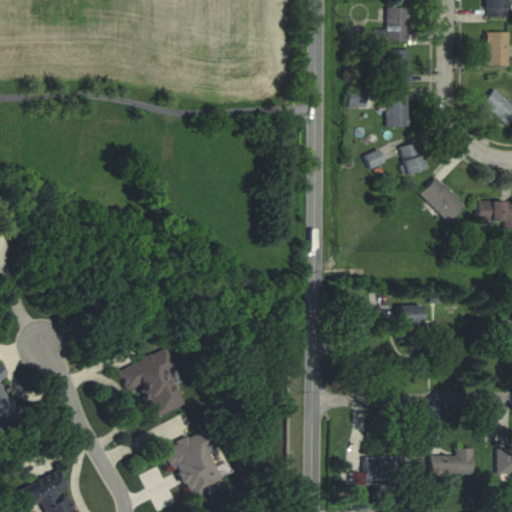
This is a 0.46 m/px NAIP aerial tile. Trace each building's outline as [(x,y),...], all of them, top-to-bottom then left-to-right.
[(483,0),(483,17),(505,17),(504,0),(483,0)] [(405,40),(405,6),(384,6),(384,40),(405,40)] [(506,31),(483,31),(483,67),(506,67),(506,31)] [(406,50),(384,50),(384,83),(406,83),(406,50)] [(511,116),(511,107),(492,89),(479,103),(503,126),(511,116)] [(405,92),(383,92),(383,126),(405,126),(405,92)] [(395,148),(404,174),(423,168),(414,142),(395,148)] [(381,161),(375,150),(362,156),(368,168),(381,161)] [(461,205),(433,177),(417,193),(445,221),(461,205)] [(508,221),(508,201),(475,201),(475,221),(508,221)] [(419,304),(395,304),(395,342),(419,342),(419,304)] [(511,347),(511,313),(497,313),(497,348),(511,347)] [(153,416),(182,404),(173,383),(179,381),(165,348),(114,369),(123,390),(139,383),(153,416)] [(0,425),(9,418),(2,410),(9,404),(0,393),(0,377),(4,374),(0,368),(0,425)] [(202,449),(212,444),(204,427),(161,447),(186,502),(219,486),(202,449)] [(453,455),(427,455),(427,488),(443,488),(443,481),(455,481),(455,472),(469,472),(469,448),(453,448),(453,455)] [(511,474),(511,450),(494,450),(494,474),(511,474)] [(409,482),(409,457),(363,458),(363,483),(409,482)] [(72,511),(56,472),(17,488),(25,507),(36,502),(40,511),(72,511)]
